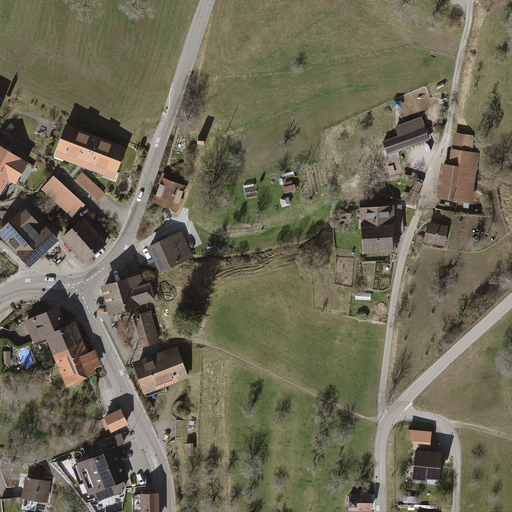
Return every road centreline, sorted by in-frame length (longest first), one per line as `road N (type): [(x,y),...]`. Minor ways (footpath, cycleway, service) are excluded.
road 1 (residential): [(388,419),(381,395),(405,250),(447,142),(474,0)]
road 2 (tertiary): [(209,0),(126,240),(77,286)]
road 3 (tertiary): [(77,286),(158,454),(169,511)]
road 4 (tertiary): [(511,300),(388,419)]
